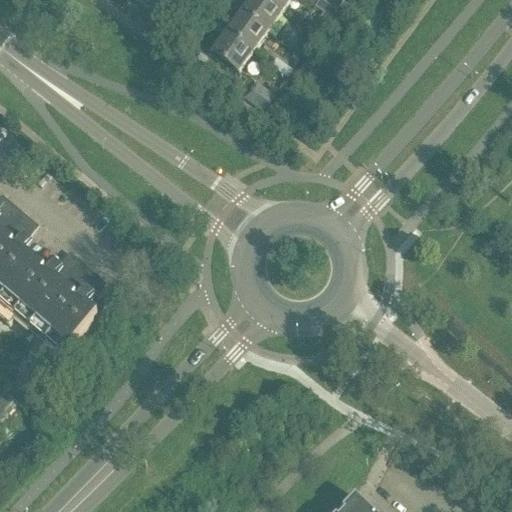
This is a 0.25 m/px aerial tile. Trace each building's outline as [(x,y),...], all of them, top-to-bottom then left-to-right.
[(132,0),(146,10),(153,0),(132,0)] [(153,0),(146,10),(167,25),(184,0),(153,0)] [(269,36),(284,16),(261,0),(254,0),(242,17),(269,36)] [(261,0),(284,16),(295,0),(261,0)] [(324,16),(332,21),(338,13),(321,1),(315,9),(324,16)] [(320,37),(328,27),(332,21),(324,16),(313,31),(320,37)] [(255,56),(269,36),(242,17),(228,37),(255,56)] [(306,57),(318,41),(310,35),(298,52),(306,57)] [(239,77),(255,56),(228,37),(212,58),(239,77)] [(288,81),(294,74),(277,62),(272,69),(288,81)] [(254,94),(270,106),(276,98),(260,87),(254,94)] [(0,308),(35,266),(20,253),(27,245),(0,221),(0,215),(5,209),(0,204),(0,308)] [(35,266),(0,308),(0,319),(11,328),(17,321),(47,346),(41,354),(58,368),(99,319),(90,313),(99,303),(98,302),(104,294),(103,292),(99,288),(90,299),(58,272),(51,280),(35,266)] [(45,395),(35,386),(26,398),(36,406),(45,395)] [(368,511),(357,501),(356,500),(356,501),(345,511),(368,511)]
